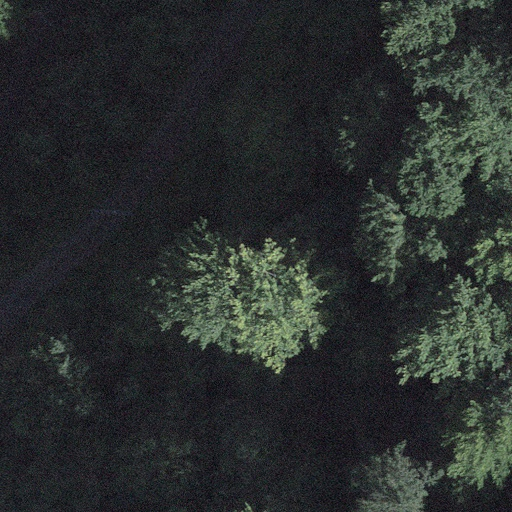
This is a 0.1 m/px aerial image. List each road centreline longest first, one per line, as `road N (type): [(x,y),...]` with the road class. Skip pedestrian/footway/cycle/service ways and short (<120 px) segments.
road 1 (track): [(257,0),(0,357)]
road 2 (track): [(0,117),(43,51),(60,0)]
